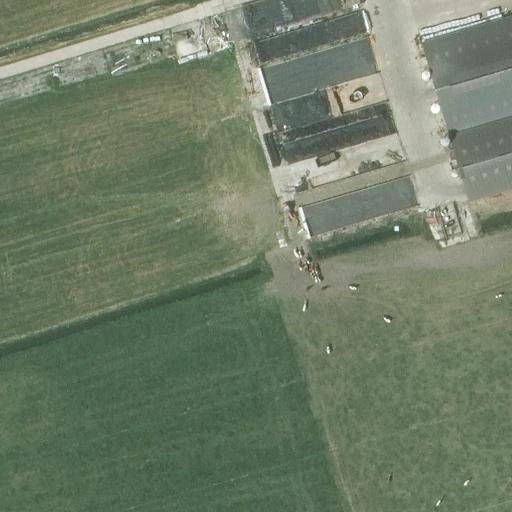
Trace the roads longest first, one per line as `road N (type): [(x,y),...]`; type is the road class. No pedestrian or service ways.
road 1 (track): [(240,0),(0,66)]
road 2 (track): [(503,0),(399,31),(390,0)]
